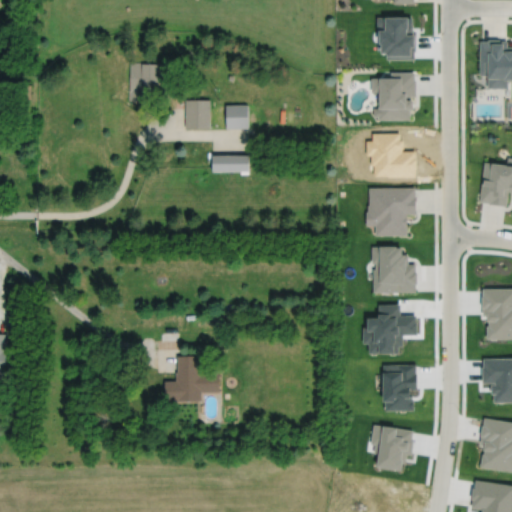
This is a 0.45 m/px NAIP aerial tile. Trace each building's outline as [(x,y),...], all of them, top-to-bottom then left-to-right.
[(478,39),(479,73),(486,73),(486,86),(506,86),(506,77),(511,77),(511,44),(506,44),(506,38),(497,39),(497,37),(487,37),(487,39),(478,39)] [(129,61),(128,98),(136,100),(144,99),(144,90),(150,92),(155,90),(155,91),(168,92),(169,61),(129,61)] [(372,76),(372,90),(378,90),(378,95),(380,95),(381,104),(379,104),(379,117),(410,117),(410,107),(413,107),(413,98),(408,98),(408,94),(416,94),(416,78),(415,78),(415,70),(391,70),(391,75),(381,75),(381,76),(372,76)] [(185,98),(184,126),(209,126),(209,98),(185,98)] [(225,102),(225,127),(248,126),(247,102),(225,102)] [(212,153),(212,169),(248,169),(248,153),(212,153)] [(483,160),(478,200),(488,201),(488,202),(505,204),(507,190),(511,190),(511,155),(507,155),(506,163),(490,161),(483,160)] [(369,186),(369,203),(368,203),(368,210),(366,210),(366,224),(376,224),(376,233),(407,233),(407,212),(417,212),(417,194),(416,194),(416,186),(369,186)] [(372,245),(372,262),(375,262),(375,267),(373,267),(373,291),(416,291),(416,282),(418,282),(417,271),(416,271),(416,262),(408,262),(408,253),(403,253),(403,246),(397,246),(397,244),(372,245)] [(165,380),(165,400),(202,400),(202,391),(220,391),(219,371),(202,371),(201,354),(177,355),(178,371),(176,371),(176,380),(165,380)] [(511,421),(483,417),(482,424),(481,424),(480,435),(479,443),(483,443),(482,448),(483,449),(483,453),(481,452),(480,465),(511,470),(511,421)] [(511,483),(475,478),(474,486),(472,486),(470,498),(472,498),(470,506),(481,508),(480,511),(510,511),(511,502),(511,483)]
